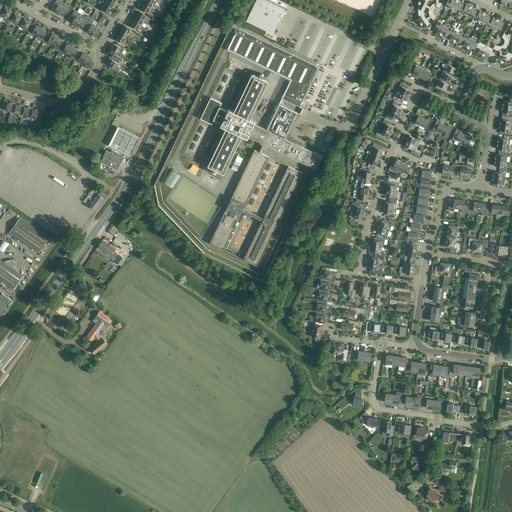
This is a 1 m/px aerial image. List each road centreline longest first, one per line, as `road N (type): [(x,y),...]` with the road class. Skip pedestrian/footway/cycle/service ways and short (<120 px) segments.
road 1 (primary): [(0,360),(134,171),(218,0)]
road 2 (residential): [(326,121),(350,122),(408,0)]
road 3 (residential): [(360,275),(381,172),(396,148)]
road 4 (unclassified): [(98,49),(87,82),(60,101),(0,88)]
road 5 (residential): [(439,419),(380,409),(372,398),(381,343)]
road 6 (residential): [(381,343),(339,338),(332,329),(339,278),(360,275)]
